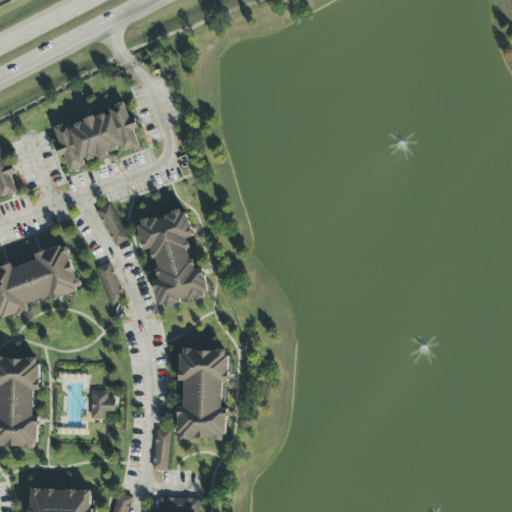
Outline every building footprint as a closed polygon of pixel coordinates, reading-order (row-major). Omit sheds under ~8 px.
[(52,130),(70,174),(86,167),(85,163),(99,157),(101,163),(110,159),(108,154),(122,148),(124,153),(140,147),(133,131),(139,129),(135,119),(130,120),(124,105),(71,126),(70,122),(52,130)] [(0,195),(1,195),(2,199),(18,194),(11,177),(16,175),(12,166),(8,167),(2,152),(0,152),(0,195)] [(129,241),(110,205),(96,212),(115,248),(129,241)] [(137,224),(144,252),(152,250),(160,280),(153,282),(160,309),(209,297),(202,269),(194,271),(189,250),(190,250),(187,239),(192,238),(186,212),(137,224)] [(0,319),(28,312),(27,305),(50,298),(51,301),(81,292),(68,246),(35,255),(37,262),(13,269),(12,267),(0,269),(0,319)] [(96,269),(112,306),(126,300),(110,263),(96,269)] [(178,440),(226,441),(227,409),(222,409),(223,383),(228,383),(229,352),(181,350),(180,383),(185,383),(184,408),(179,408),(178,440)] [(40,359),(0,358),(0,448),(37,449),(38,418),(33,418),(34,391),(39,392),(40,359)] [(107,420),(108,413),(117,414),(117,399),(108,399),(108,393),(89,392),(88,420),(107,420)] [(172,433),(157,431),(152,470),(167,472),(172,433)] [(92,511),(93,492),(30,490),(29,511),(92,511)] [(127,511),(130,497),(116,494),(112,511),(127,511)]
